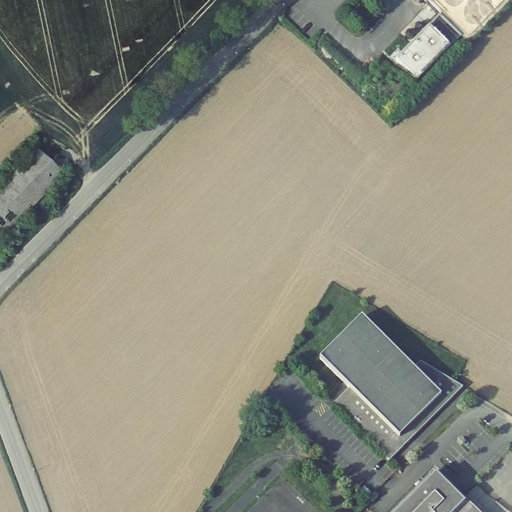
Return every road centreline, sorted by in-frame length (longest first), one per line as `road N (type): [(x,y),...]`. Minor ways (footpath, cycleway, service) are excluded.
road 1 (residential): [(274,0),(0,281),(0,410),(37,511)]
road 2 (residential): [(511,430),(477,410),(377,511)]
